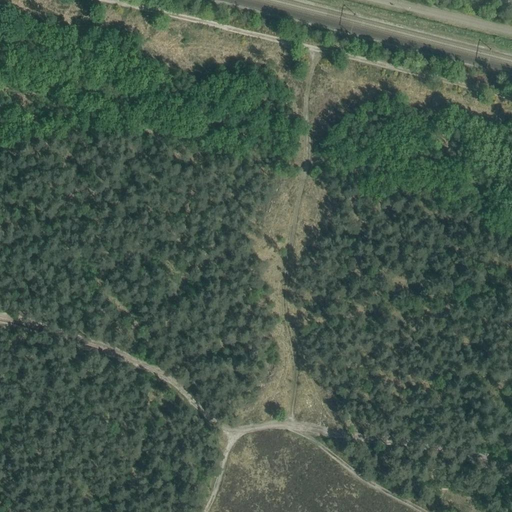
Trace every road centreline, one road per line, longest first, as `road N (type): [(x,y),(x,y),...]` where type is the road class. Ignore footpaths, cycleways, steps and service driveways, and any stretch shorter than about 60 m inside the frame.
road 1 (track): [(511,86),(159,0)]
road 2 (track): [(511,471),(418,443),(285,423),(221,426)]
road 3 (track): [(221,426),(159,372),(0,323)]
road 4 (residential): [(511,32),(376,0)]
